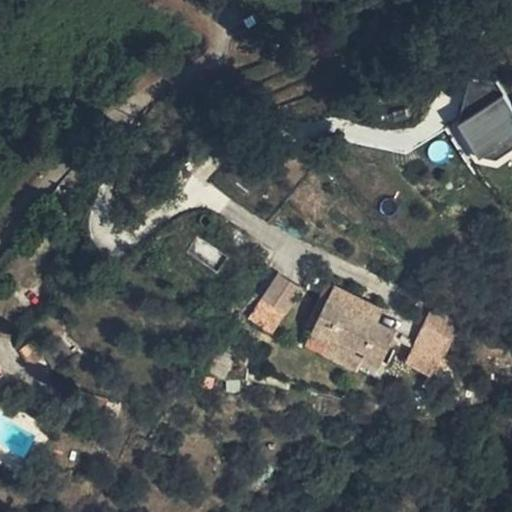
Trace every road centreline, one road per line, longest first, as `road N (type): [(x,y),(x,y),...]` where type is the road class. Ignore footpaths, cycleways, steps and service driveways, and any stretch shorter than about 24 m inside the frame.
road 1 (unknown): [(92,148),(103,217),(112,234),(125,237),(155,223),(202,170),(249,149),(351,131),(437,140)]
road 2 (residential): [(204,0),(224,40),(205,71),(137,103),(0,242)]
